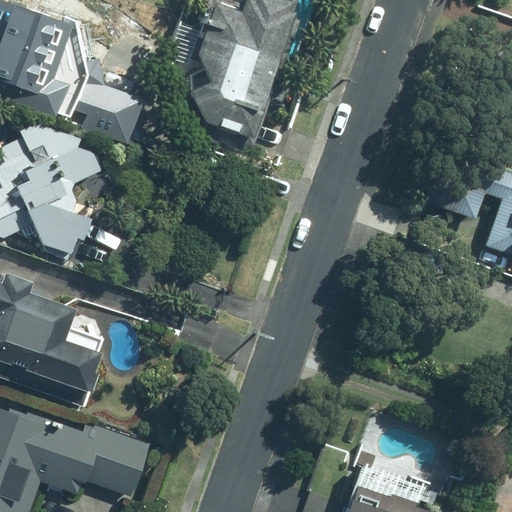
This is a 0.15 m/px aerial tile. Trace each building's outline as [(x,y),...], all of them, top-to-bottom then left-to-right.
[(200,116),(249,133),(275,59),(283,62),(299,17),(291,14),(295,0),(210,0),(184,77),(200,116)] [(84,29),(8,3),(0,26),(0,79),(84,109),(78,126),(126,143),(141,101),(102,87),(84,29)] [(43,254),(72,264),(89,216),(43,201),(98,169),(82,141),(34,125),(0,141),(0,238),(10,242),(31,231),(43,254)] [(511,164),(510,164),(509,169),(442,146),(424,199),(474,216),(483,190),(499,196),(483,243),(511,252),(511,164)] [(117,328),(0,285),(0,366),(90,399),(117,328)] [(150,444),(0,398),(0,511),(33,511),(45,475),(132,502),(150,444)] [(427,511),(431,503),(352,477),(339,511),(427,511)]
